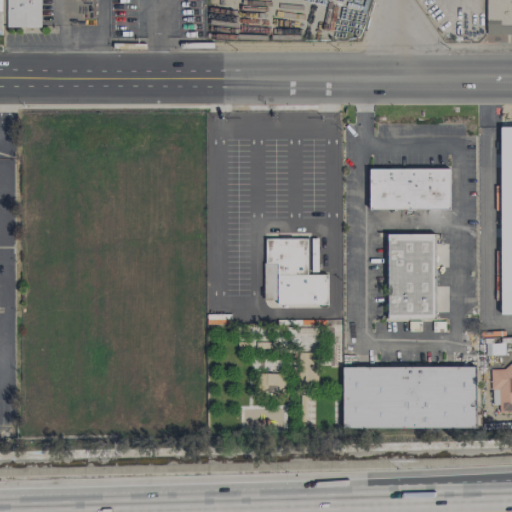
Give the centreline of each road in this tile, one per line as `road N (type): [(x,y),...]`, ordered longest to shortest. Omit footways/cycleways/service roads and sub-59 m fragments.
road 1 (secondary): [(511,76),(0,73)]
road 2 (motorway): [(386,499),(192,504)]
road 3 (motorway): [(192,504),(0,508)]
road 4 (motorway): [(511,478),(386,499)]
road 5 (motorway): [(511,496),(386,499)]
